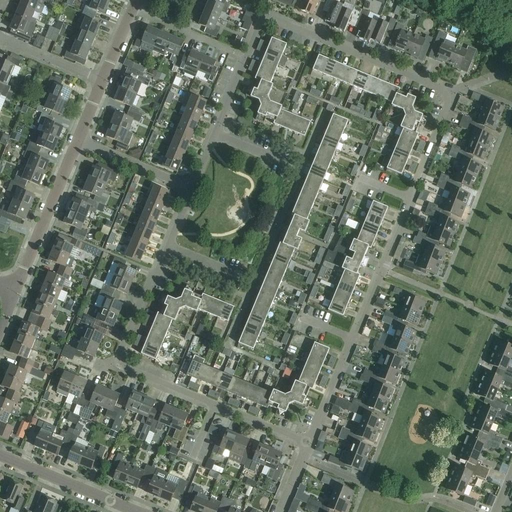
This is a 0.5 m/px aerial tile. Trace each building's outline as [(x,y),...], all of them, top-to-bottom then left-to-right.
[(22,0),(20,5),(34,11),(42,15),(45,6),(42,5),(44,0),(22,0)] [(83,12),(94,17),(97,12),(104,15),(109,3),(102,0),(85,0),(85,1),(87,2),(83,12)] [(209,0),(209,1),(227,9),(229,4),(225,3),(226,0),(209,0)] [(302,0),(299,10),(312,15),(318,1),(324,3),(324,0),(302,0)] [(335,26),(342,9),(343,6),(337,4),(338,0),(327,0),(324,7),(329,10),(325,21),(335,26)] [(204,13),(218,19),(221,12),(225,14),(227,9),(209,1),(204,13)] [(34,11),(20,5),(15,17),(29,23),(34,25),(36,20),(31,18),(34,11)] [(258,8),(252,5),(249,12),(255,15),(258,8)] [(342,9),(335,26),(334,28),(344,33),(349,21),(356,24),(362,10),(354,7),(352,13),(342,9)] [(362,10),(356,24),(363,27),(359,39),(369,43),(370,40),(377,23),(367,19),(369,13),(362,10)] [(80,31),(95,37),(100,25),(92,22),(94,17),(83,12),(79,22),(83,24),(80,31)] [(204,13),(199,25),(206,28),(204,33),(215,38),(220,28),(215,26),(218,19),(204,13)] [(34,25),(29,23),(15,17),(10,29),(12,30),(10,35),(29,43),(36,26),(34,25)] [(377,23),(370,40),(380,44),(385,33),(390,35),(396,21),(390,19),(388,25),(378,20),(377,23)] [(251,25),(245,22),(242,29),(248,31),(251,25)] [(397,24),(387,47),(394,50),(394,48),(406,53),(413,36),(402,31),(404,27),(397,24)] [(45,38),(50,41),(55,29),(50,27),(45,38)] [(154,47),(160,32),(148,28),(145,35),(140,33),(134,46),(139,49),(142,42),(154,47)] [(55,43),(58,35),(60,31),(55,29),(50,41),(55,43)] [(71,40),(76,42),(90,48),(95,37),(80,31),(78,38),(73,36),(71,40)] [(164,56),(166,52),(172,37),(160,32),(154,47),(161,50),(159,54),(164,56)] [(439,32),(428,58),(436,61),(437,59),(448,63),(455,47),(456,45),(445,40),(447,36),(439,32)] [(413,36),(406,53),(417,57),(416,59),(423,62),(432,39),(426,36),(424,40),(413,36)] [(172,37),(166,52),(172,55),(170,61),(175,63),(173,67),(179,69),(183,57),(178,55),(184,42),(172,37)] [(272,39),(267,49),(282,55),(286,45),(272,39)] [(76,42),(73,49),(68,47),(64,58),(83,65),(90,48),(76,42)] [(455,47),(448,63),(459,68),(458,70),(467,74),(476,51),(468,47),(466,51),(455,47)] [(263,59),(278,65),(282,55),(267,49),(263,59)] [(186,67),(198,72),(203,57),(192,52),(188,59),(183,57),(179,69),(177,74),(175,76),(180,78),(183,71),(184,71),(186,67)] [(323,75),(329,60),(319,56),(312,71),(323,75)] [(0,71),(11,76),(13,70),(17,71),(21,62),(8,57),(6,62),(0,59),(0,71)] [(203,57),(198,72),(209,76),(208,81),(213,83),(218,72),(212,69),(215,62),(203,57)] [(244,57),(242,66),(249,67),(251,58),(244,57)] [(259,69),(274,75),(278,65),(263,59),(259,69)] [(333,79),(339,65),(329,60),(323,75),(333,79)] [(143,74),(145,68),(134,64),(131,69),(143,74)] [(343,83),(349,69),(339,65),(333,79),(343,83)] [(274,75),(259,69),(255,80),(257,81),(258,80),(270,85),(274,75)] [(349,69),(343,83),(353,87),(359,73),(349,69)] [(11,76),(0,71),(0,89),(8,93),(10,88),(7,86),(11,76)] [(157,72),(155,78),(163,81),(165,76),(157,72)] [(359,73),(353,87),(363,92),(369,77),(359,73)] [(120,89),(136,95),(141,84),(148,86),(150,81),(138,76),(136,81),(125,77),(120,89)] [(50,97),(66,104),(71,92),(60,87),(62,81),(50,77),(46,87),(53,89),(50,97)] [(373,96),(379,81),(369,77),(363,92),(373,96)] [(274,122),(275,122),(280,110),(281,110),(282,108),(270,103),(268,97),(273,86),(270,85),(258,80),(257,81),(254,90),(249,88),(245,96),(259,101),(261,107),(255,120),(264,123),(266,118),(274,122)] [(383,100),(389,85),(379,81),(373,96),(383,100)] [(383,100),(392,104),(393,104),(398,92),(399,92),(400,90),(389,85),(383,100)] [(8,93),(0,89),(0,96),(6,98),(8,93)] [(136,95),(120,89),(115,101),(130,107),(128,112),(141,118),(143,112),(131,107),(136,95)] [(403,129),(415,134),(415,133),(419,125),(424,127),(427,118),(414,113),(412,108),(418,94),(409,91),(407,96),(399,92),(398,92),(393,104),(392,104),(391,107),(403,111),(405,117),(400,129),(403,130),(403,129)] [(482,113),(498,120),(503,108),(483,100),(485,97),(473,93),(471,99),(485,104),(482,113)] [(202,112),(206,102),(192,96),(191,96),(189,95),(185,105),(187,106),(202,112)] [(48,116),(50,111),(61,116),(66,104),(50,97),(45,109),(38,106),(36,111),(42,113),(48,116)] [(26,114),(28,108),(23,106),(20,112),(26,114)] [(202,112),(187,106),(183,116),(198,122),(202,112)] [(284,129),(290,114),(281,110),(280,110),(275,122),(274,122),(273,125),(284,129)] [(141,118),(128,112),(126,117),(116,113),(111,125),(128,132),(132,120),(139,123),(141,118)] [(48,116),(42,113),(37,123),(44,126),(41,133),(58,140),(63,128),(51,123),(53,118),(48,116)] [(461,122),(483,131),(485,128),(494,131),(498,120),(482,113),(479,120),(475,118),(474,121),(463,116),(461,122)] [(294,133),(300,118),(290,114),(284,129),(294,133)] [(329,126),(343,132),(348,121),(333,115),(329,126)] [(198,122),(183,116),(179,126),(194,132),(198,122)] [(300,118),(294,133),(304,137),(310,123),(300,118)] [(470,142),(487,149),(492,137),(482,133),(483,131),(461,122),(459,127),(470,131),(469,134),(473,136),(470,142)] [(132,134),(128,132),(111,125),(106,137),(118,142),(115,147),(127,152),(129,147),(127,146),(132,134)] [(194,132),(179,126),(175,136),(190,142),(194,132)] [(343,132),(329,126),(325,136),(339,142),(343,132)] [(399,139),(414,145),(418,135),(415,133),(415,134),(403,129),(403,130),(399,139)] [(27,148),(39,152),(41,147),(53,152),(58,140),(41,133),(36,145),(30,142),(27,148)] [(171,146),(185,152),(190,142),(175,136),(171,146)] [(339,142),(325,136),(320,146),(335,152),(339,142)] [(395,149),(410,155),(414,145),(399,139),(395,149)] [(450,151),(472,160),(473,157),(483,160),(487,149),(470,142),(467,151),(452,145),(450,151)] [(185,152),(171,146),(167,156),(181,162),(185,152)] [(316,156),(331,162),(335,152),(320,146),(316,156)] [(27,168),(44,174),(49,162),(37,158),(39,152),(27,148),(23,158),(30,161),(27,168)] [(406,165),(410,155),(395,149),(391,159),(406,165)] [(459,171),(476,178),(480,166),(471,162),(472,160),(450,151),(448,156),(463,162),(459,171)] [(181,162),(167,156),(162,167),(177,173),(181,162)] [(331,162),(316,156),(312,166),(327,172),(331,162)] [(406,165),(391,159),(387,169),(401,175),(406,165)] [(88,179),(105,186),(108,179),(114,182),(119,172),(99,164),(97,169),(93,167),(88,179)] [(327,172),(312,166),(308,176),(323,182),(327,172)] [(13,182),(25,187),(27,182),(39,186),(44,174),(27,168),(24,175),(17,172),(13,182)] [(281,169),(268,203),(278,207),(291,173),(281,169)] [(439,180),(461,188),(462,186),(471,189),(476,178),(459,171),(456,180),(441,174),(439,180)] [(323,182),(308,176),(304,186),(319,192),(323,182)] [(93,201),(99,204),(105,206),(109,196),(102,193),(105,186),(88,179),(83,191),(95,196),(93,201)] [(448,200),(465,207),(469,195),(460,191),(461,188),(439,180),(437,185),(451,191),(448,200)] [(16,195),(13,202),(29,209),(34,197),(23,192),(25,187),(13,182),(11,181),(7,191),(16,195)] [(150,197),(164,203),(169,192),(154,186),(150,197)] [(300,196),(314,202),(319,192),(304,186),(300,196)] [(418,199),(425,202),(429,193),(421,190),(418,199)] [(314,202),(300,196),(296,206),(310,212),(314,202)] [(146,207),(160,213),(164,203),(150,197),(146,207)] [(74,199),(69,211),(85,218),(89,210),(95,213),(99,204),(93,201),(88,199),(85,204),(74,199)] [(427,209),(450,217),(451,215),(460,218),(465,207),(448,200),(445,207),(441,205),(440,207),(429,203),(427,209)] [(29,209),(13,202),(10,209),(3,206),(1,211),(0,210),(0,216),(21,225),(23,220),(25,221),(29,209)] [(332,202),(327,210),(331,213),(336,204),(332,202)] [(369,213),(383,219),(388,208),(373,202),(369,213)] [(294,217),(306,222),(306,221),(310,212),(296,206),(291,216),(294,217)] [(142,217),(156,223),(160,213),(146,207),(142,217)] [(450,217),(427,209),(425,214),(436,218),(435,221),(439,222),(436,229),(453,235),(458,224),(448,220),(450,217)] [(85,218),(69,211),(64,223),(76,228),(73,233),(85,238),(87,233),(81,230),(85,218)] [(383,219),(369,213),(364,223),(379,229),(383,219)] [(283,245),(295,250),(294,250),(297,251),(302,240),(293,237),(296,230),(305,233),(309,222),(306,221),(306,222),(294,217),(291,216),(280,243),(283,244),(283,245)] [(137,227),(152,233),(156,223),(142,217),(137,227)] [(321,222),(318,237),(324,238),(327,223),(321,222)] [(379,229),(364,223),(360,233),(375,239),(379,229)] [(133,237),(148,243),(152,233),(137,227),(133,237)] [(416,238),(438,246),(439,244),(449,247),(453,235),(436,229),(430,227),(427,236),(419,232),(416,238)] [(332,233),(327,231),(323,241),(328,243),(332,233)] [(356,243),(368,248),(371,249),(375,239),(360,233),(356,242),(356,243)] [(69,257),(73,247),(81,250),(83,244),(59,235),(53,250),(69,257)] [(368,257),(365,256),(368,248),(356,243),(356,242),(354,241),(353,241),(341,236),(333,253),(329,251),(328,251),(324,262),(342,269),(342,270),(344,271),(345,270),(357,275),(360,267),(363,268),(365,267),(369,259),(368,257)] [(129,247),(144,253),(148,243),(133,237),(129,247)] [(438,246),(416,238),(415,237),(412,242),(422,246),(421,249),(419,255),(440,264),(445,252),(437,249),(438,246)] [(295,250),(283,245),(283,244),(280,243),(276,253),(291,259),(294,250),(295,250)] [(99,258),(101,252),(89,247),(87,253),(99,258)] [(144,253),(129,247),(125,257),(140,263),(144,253)] [(325,250),(320,248),(316,258),(321,260),(325,250)] [(65,267),(69,257),(53,250),(48,261),(60,266),(58,271),(70,276),(72,270),(65,267)] [(272,263),(286,269),(291,259),(276,253),(272,263)] [(435,275),(440,264),(419,255),(415,264),(405,261),(403,266),(419,272),(420,269),(435,275)] [(119,266),(114,277),(131,283),(136,272),(124,267),(126,262),(115,257),(112,263),(119,266)] [(268,273),(282,279),(286,269),(272,263),(268,273)] [(341,280),(355,286),(360,276),(357,275),(345,270),(344,271),(341,280)] [(63,286),(65,280),(67,281),(70,276),(58,271),(56,276),(49,273),(44,284),(61,290),(66,293),(68,288),(63,286)] [(263,283),(278,290),(282,279),(268,273),(263,283)] [(95,288),(101,290),(113,295),(115,290),(126,295),(131,283),(114,277),(110,288),(98,283),(95,288)] [(355,286),(341,280),(336,290),(351,296),(355,286)] [(278,290),(263,283),(259,294),(274,300),(278,290)] [(44,284),(40,294),(57,300),(61,290),(44,284)] [(197,313),(198,310),(197,310),(202,298),(201,298),(193,294),(195,289),(187,286),(181,299),(176,301),(163,296),(159,304),(164,306),(161,315),(160,315),(172,320),(172,321),(175,322),(180,310),(185,308),(197,313)] [(403,308),(420,315),(425,303),(415,299),(416,296),(395,288),(393,293),(402,297),(401,300),(406,302),(403,308)] [(113,295),(101,290),(99,296),(105,298),(101,309),(118,316),(122,305),(110,300),(113,295)] [(351,296),(336,290),(332,300),(347,306),(351,296)] [(57,300),(40,294),(36,304),(55,311),(57,307),(54,305),(57,300)] [(274,300),(259,294),(255,304),(270,310),(274,300)] [(198,310),(207,314),(213,299),(203,295),(201,298),(202,298),(197,310),(198,310)] [(213,299),(207,314),(217,318),(223,303),(213,299)] [(347,306),(332,300),(328,311),(343,317),(347,306)] [(223,303),(217,318),(227,323),(234,308),(223,303)] [(48,320),(50,315),(56,317),(58,312),(55,311),(36,304),(30,319),(48,327),(50,321),(48,320)] [(251,314),(266,320),(270,310),(255,304),(251,314)] [(420,315),(403,308),(400,317),(385,311),(383,317),(407,326),(408,323),(416,326),(420,315)] [(118,316),(101,309),(96,320),(113,327),(118,316)] [(153,324),(168,330),(172,321),(172,320),(160,315),(161,315),(158,313),(153,324)] [(247,324),(261,330),(266,320),(251,314),(247,324)] [(94,325),(96,320),(84,315),(82,320),(94,325)] [(394,338),(411,344),(415,333),(406,329),(407,326),(383,317),(381,322),(397,329),(394,338)] [(18,333),(36,340),(41,342),(43,338),(36,335),(39,329),(46,332),(48,327),(30,319),(27,325),(23,323),(18,333)] [(91,330),(94,325),(82,320),(80,326),(86,329),(82,340),(98,346),(103,335),(91,330)] [(149,334),(164,340),(168,330),(153,324),(149,334)] [(243,334),(257,340),(261,330),(247,324),(243,334)] [(14,343),(32,350),(36,340),(18,333),(14,343)] [(145,344),(160,350),(164,340),(149,334),(145,344)] [(257,340),(243,334),(238,344),(253,350),(257,340)] [(374,346),(396,355),(397,352),(406,356),(411,344),(394,338),(387,335),(383,344),(375,341),(373,346),(374,347),(374,346)] [(63,351),(74,356),(91,362),(93,357),(94,358),(98,346),(82,340),(77,351),(65,346),(63,351)] [(493,353),(510,360),(511,354),(511,343),(504,340),(503,343),(498,341),(493,353)] [(27,360),(32,350),(14,343),(10,353),(22,358),(20,364),(32,369),(38,371),(40,366),(27,360)] [(310,354),(325,360),(329,350),(314,343),(310,354)] [(160,350),(145,344),(141,354),(156,361),(160,350)] [(383,367),(399,373),(404,362),(395,358),(396,355),(374,346),(374,347),(372,352),(386,357),(383,367)] [(49,351),(59,355),(61,351),(51,347),(49,351)] [(74,356),(63,351),(61,356),(72,361),(74,356)] [(510,360),(493,353),(488,365),(500,369),(498,373),(511,378),(511,369),(507,367),(510,360)] [(306,364),(321,370),(325,360),(310,354),(306,364)] [(197,380),(203,365),(192,361),(186,376),(197,380)] [(6,376),(23,383),(27,373),(30,374),(32,369),(20,364),(18,369),(10,366),(6,376)] [(321,370),(306,364),(302,374),(316,380),(321,370)] [(207,384),(213,369),(203,365),(197,380),(207,384)] [(54,371),(47,367),(44,373),(51,377),(54,371)] [(363,375),(384,384),(386,381),(395,385),(399,373),(383,367),(379,376),(365,370),(363,375)] [(213,369),(207,384),(216,388),(223,373),(213,369)] [(511,378),(498,373),(497,377),(485,372),(480,383),(497,390),(501,380),(511,384),(511,378)] [(69,394),(76,377),(64,373),(57,389),(69,394)] [(223,373),(216,388),(226,392),(233,377),(223,373)] [(316,380),(302,374),(298,383),(298,384),(310,389),(309,389),(312,391),(316,380)] [(371,395),(388,402),(393,390),(383,387),(384,384),(363,375),(361,375),(359,380),(375,386),(371,395)] [(7,395),(19,400),(21,394),(19,393),(23,383),(6,376),(2,386),(9,389),(7,395)] [(87,382),(76,377),(69,394),(75,397),(72,403),(82,407),(87,396),(82,394),(87,382)] [(236,396),(243,382),(233,377),(226,392),(236,396)] [(243,382),(236,396),(247,401),(253,386),(243,382)] [(273,394),(268,406),(277,410),(275,415),(283,418),(289,405),(290,405),(294,403),(307,408),(311,400),(306,398),(309,389),(310,389),(298,384),(298,383),(295,382),(290,394),(285,396),(273,391),(272,394),(273,394)] [(486,403),(501,410),(505,411),(507,406),(496,401),(497,399),(494,398),(497,390),(480,383),(476,395),(487,400),(486,403)] [(92,398),(87,396),(82,407),(92,412),(95,405),(101,408),(108,391),(97,386),(92,398)] [(253,386),(247,401),(257,405),(263,390),(253,386)] [(273,394),(272,394),(263,390),(257,405),(267,409),(268,406),(273,394)] [(115,421),(120,410),(114,407),(119,396),(108,391),(101,408),(108,410),(105,417),(115,421)] [(137,414),(144,397),(133,392),(126,409),(137,414)] [(0,410),(10,414),(17,417),(19,412),(12,409),(14,404),(17,405),(19,400),(7,395),(5,400),(0,398),(0,410)] [(353,399),(351,404),(373,413),(374,410),(384,414),(388,402),(371,395),(368,405),(353,399)] [(141,423),(150,427),(151,427),(160,404),(144,397),(137,414),(143,416),(141,423)] [(170,427),(176,411),(160,404),(151,427),(150,427),(149,431),(154,434),(156,429),(160,431),(163,425),(170,427)] [(351,404),(350,404),(347,411),(363,417),(360,424),(377,431),(381,419),(372,416),(373,413),(351,404)] [(475,417),(492,424),(497,412),(480,405),(475,417)] [(330,413),(337,415),(340,409),(332,407),(330,413)] [(10,414),(0,410),(0,422),(1,423),(0,425),(0,436),(8,440),(13,427),(6,424),(10,414)] [(120,410),(115,421),(111,431),(119,434),(127,413),(120,410)] [(510,420),(511,415),(511,414),(501,410),(499,415),(510,420)] [(176,411),(170,427),(176,430),(172,439),(182,443),(188,429),(183,427),(188,415),(176,411)] [(79,417),(72,414),(68,422),(76,425),(79,417)] [(492,424),(475,417),(471,428),(479,432),(477,436),(500,445),(502,440),(494,436),(495,434),(489,431),(492,424)] [(23,420),(18,432),(24,435),(29,423),(23,420)] [(46,451),(53,435),(42,430),(44,423),(39,421),(34,433),(39,435),(35,447),(46,451)] [(340,433),(362,442),(363,439),(372,443),(377,431),(360,424),(356,434),(342,428),(340,433)] [(207,433),(215,436),(218,429),(210,426),(207,433)] [(53,435),(46,451),(58,456),(63,444),(68,447),(73,435),(74,431),(69,428),(67,433),(62,431),(59,437),(53,435)] [(231,453),(238,436),(227,431),(222,443),(217,441),(212,453),(222,457),(225,450),(231,453)] [(147,435),(141,432),(138,440),(144,442),(147,435)] [(362,442),(340,433),(338,439),(352,444),(349,453),(365,460),(370,448),(361,445),(362,442)] [(80,465),(87,449),(75,444),(78,437),(73,435),(68,447),(73,449),(68,461),(80,465)] [(245,466),(249,455),(244,452),(249,441),(238,436),(231,453),(228,459),(245,466)] [(463,447),(479,454),(482,448),(488,451),(489,447),(498,450),(500,445),(477,436),(476,439),(468,436),(463,447)] [(264,466),(271,450),(259,445),(255,457),(249,455),(245,466),(244,468),(254,472),(257,464),(264,466)] [(98,453),(87,449),(80,465),(91,470),(96,458),(101,461),(106,449),(101,447),(98,453)] [(177,456),(179,450),(172,447),(169,453),(177,456)] [(466,462),(465,466),(487,475),(490,470),(480,466),(482,462),(477,460),(479,454),(463,447),(458,459),(466,462)] [(282,454),(271,450),(264,466),(270,469),(266,478),(276,482),(282,468),(277,466),(282,454)] [(365,460),(349,453),(345,462),(330,456),(328,462),(343,468),(344,465),(361,472),(365,460)] [(125,484),(132,468),(121,463),(124,456),(118,454),(113,466),(119,468),(114,479),(125,484)] [(147,479),(152,468),(146,466),(144,472),(132,468),(125,484),(137,489),(142,477),(147,479)] [(450,478),(467,485),(469,479),(474,481),(476,477),(485,481),(487,475),(465,466),(463,470),(455,466),(450,478)] [(159,498),(166,482),(154,477),(157,470),(152,468),(147,479),(152,482),(147,493),(159,498)] [(335,488),(332,497),(348,504),(353,492),(341,487),(343,482),(323,474),(319,482),(335,488)] [(462,496),(467,485),(450,478),(445,489),(462,496)] [(177,486),(166,482),(159,498),(170,503),(175,491),(180,493),(185,482),(180,480),(177,486)] [(11,481),(3,500),(13,504),(9,511),(18,511),(24,500),(18,498),(23,487),(11,481)] [(192,511),(203,511),(209,499),(203,497),(204,496),(202,490),(199,489),(200,488),(195,486),(190,497),(195,499),(190,511),(192,511)] [(496,497),(490,495),(485,505),(491,508),(496,497)] [(27,511),(24,511),(23,511),(52,511),(56,502),(42,497),(35,511),(27,511)] [(223,511),(228,500),(223,497),(220,504),(209,499),(203,511),(216,511),(218,509),(223,511)] [(306,504),(326,511),(327,511),(329,509),(335,511),(345,511),(348,504),(332,497),(328,506),(308,498),(306,504)] [(474,507),(476,502),(465,497),(463,503),(474,507)] [(239,511),(238,511),(237,503),(228,500),(223,511),(225,511),(239,511)]
